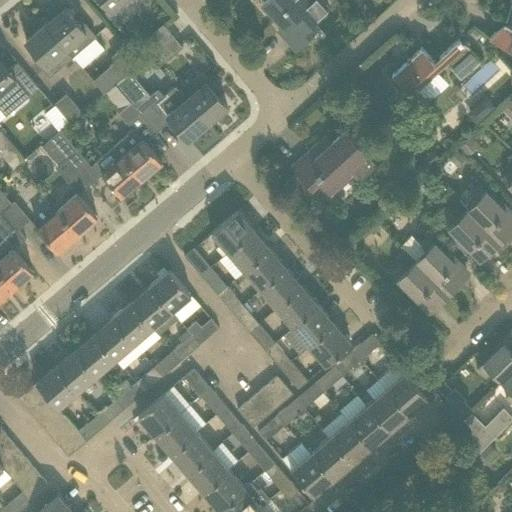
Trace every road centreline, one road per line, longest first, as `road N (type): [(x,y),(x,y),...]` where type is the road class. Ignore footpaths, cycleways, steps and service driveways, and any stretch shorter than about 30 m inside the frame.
road 1 (residential): [(313,511),(441,402),(232,160)]
road 2 (residential): [(0,360),(232,160)]
road 3 (residential): [(284,114),(412,0)]
road 4 (residential): [(284,114),(184,0)]
road 5 (residential): [(81,464),(110,439),(174,511)]
road 6 (residential): [(0,399),(66,477),(81,464)]
